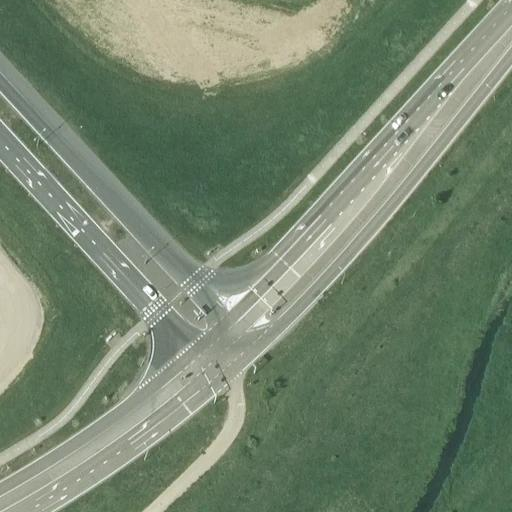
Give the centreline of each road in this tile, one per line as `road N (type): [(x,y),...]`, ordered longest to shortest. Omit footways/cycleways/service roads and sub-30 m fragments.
road 1 (primary): [(227,373),(385,212),(511,54)]
road 2 (primary): [(511,14),(221,327)]
road 3 (motorway): [(221,327),(0,84)]
road 4 (motorway): [(0,130),(197,349)]
road 5 (primary): [(197,349),(94,431),(0,490)]
road 6 (primary): [(35,511),(141,443),(227,373)]
road 7 (track): [(151,511),(235,424),(227,373)]
